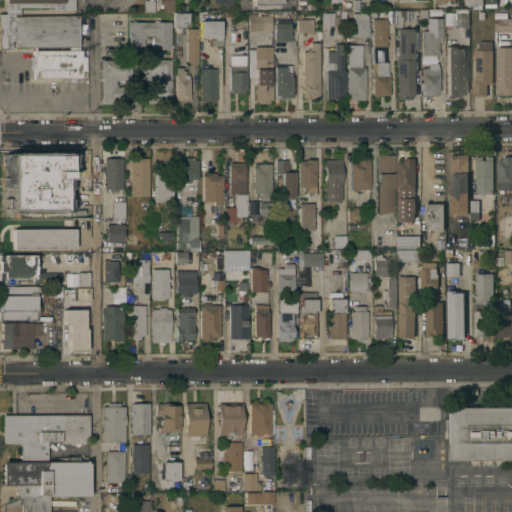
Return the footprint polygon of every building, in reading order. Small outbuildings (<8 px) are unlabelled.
[(4,0),(73,0),(73,10),(52,10),(52,7),(18,7),(18,14),(4,14),(4,0)] [(143,12),(143,0),(153,0),(153,3),(154,3),(154,11),(146,12),(143,12)] [(173,0),(173,7),(172,7),(172,12),(161,12),(161,7),(158,7),(158,0),(173,0)] [(394,10),(406,10),(406,22),(401,22),(401,27),(394,27),(394,10)] [(247,31),(247,16),(248,16),(248,14),(256,14),(256,13),(259,13),(259,16),(266,15),(266,11),(271,11),(271,16),(270,16),(270,30),(247,31)] [(222,45),(211,46),(211,39),(213,39),(213,37),(199,38),(199,20),(199,17),(198,17),(198,12),(209,12),(209,20),(219,20),(219,35),(222,35),(222,45)] [(321,13),(333,12),(333,15),(338,15),(338,16),(343,16),(343,26),(321,26),(321,13)] [(173,13),(197,13),(197,27),(190,27),(190,25),(183,24),(183,27),(180,27),(173,27),(173,13)] [(368,36),(349,36),(349,25),(348,25),(347,19),(352,19),(352,13),(367,13),(368,36)] [(18,14),(12,14),(12,15),(78,15),(78,46),(13,47),(13,48),(0,48),(0,14),(4,14),(18,14)] [(468,29),(458,29),(458,15),(467,15),(468,29)] [(273,41),(273,18),(276,18),(276,20),(289,19),(289,23),(290,23),(290,41),(273,41)] [(420,30),(426,30),(426,18),(441,18),(441,37),(440,37),(440,42),(437,42),(437,51),(439,51),(439,55),(420,55),(420,30)] [(511,18),(511,31),(494,31),(494,18),(511,18)] [(311,19),(312,32),(296,33),(296,19),(311,19)] [(386,24),(386,26),(386,38),(386,41),(386,46),(381,46),(382,62),(387,62),(387,73),(388,73),(388,76),(388,95),(372,95),(372,71),(370,71),(370,63),(370,46),(371,46),(371,43),(371,41),(372,41),(371,24),(370,24),(370,22),(371,22),(371,19),(386,19),(386,24)] [(169,22),(169,50),(151,50),(151,45),(150,45),(150,38),(151,38),(151,35),(144,35),(144,38),(143,38),(143,45),(128,46),(128,22),(169,22)] [(196,63),(196,65),(187,65),(187,63),(186,63),(186,61),(185,61),(185,40),(185,28),(197,28),(196,63)] [(413,95),(410,95),(410,99),(399,99),(399,96),(396,96),(396,60),(397,60),(397,56),(397,28),(413,28),(413,95)] [(318,98),(316,98),(316,99),(312,99),(312,98),(302,98),(302,51),(306,51),(306,49),(309,49),(309,42),(318,42),(318,98)] [(491,42),(491,50),(491,83),(490,83),(490,84),(485,84),(485,96),(470,96),(471,81),(473,81),(473,50),(477,50),(477,42),(482,42),(491,42)] [(344,95),(338,95),(338,99),(325,99),(325,71),(326,71),(326,68),(334,68),(334,66),(326,66),(326,51),(334,51),(334,43),(342,43),(342,70),(344,70),(344,95)] [(361,67),(346,67),(346,45),(361,45),(361,67)] [(271,100),(268,100),(268,103),(256,103),(256,99),(254,99),(254,84),(247,84),(247,49),(253,49),(253,46),(271,46),(271,100)] [(463,95),(458,95),(458,97),(446,97),(446,46),(456,46),(456,48),(463,48),(463,95)] [(511,95),(495,95),(496,46),(511,46),(511,95)] [(75,81),(69,81),(69,79),(69,78),(33,78),(33,69),(29,69),(29,56),(33,56),(33,50),(81,50),(81,78),(75,78),(75,79),(75,81)] [(170,103),(148,103),(148,86),(157,86),(157,80),(142,80),(142,59),(170,59),(170,103)] [(102,60),(130,60),(130,81),(118,81),(118,80),(114,80),(114,86),(124,86),(124,104),(101,104),(102,60)] [(437,64),(437,66),(438,66),(438,92),(436,92),(436,95),(421,95),(421,90),(420,90),(420,82),(421,82),(421,68),(427,68),(427,64),(437,64)] [(278,97),(278,95),(273,95),(273,67),(283,67),(283,65),(290,65),(290,77),(290,97),(278,97)] [(245,66),(245,89),(243,89),(243,93),(229,93),(229,89),(228,89),(228,66),(245,66)] [(174,67),(181,67),(181,71),(184,71),(184,75),(187,75),(187,78),(188,78),(188,100),(174,100),(174,67)] [(364,95),(363,95),(363,100),(346,100),(346,96),(346,67),(364,67),(364,95)] [(215,100),(199,101),(198,68),(215,68),(215,100)] [(55,154),(72,153),(72,189),(72,193),(51,194),(51,190),(55,190),(55,154)] [(393,212),(385,212),(385,213),(375,213),(375,183),(376,183),(376,155),(393,155),(393,212)] [(466,218),(466,214),(449,214),(449,193),(450,189),(451,189),(452,176),(449,176),(449,155),(467,155),(467,200),(469,200),(469,218),(466,218)] [(474,156),(491,156),(491,194),(480,194),(480,195),(476,195),(476,192),(475,192),(475,184),(474,184),(474,156)] [(495,160),(501,160),(501,157),(511,156),(511,190),(503,190),(503,193),(498,193),(498,190),(497,190),(497,183),(496,183),(495,160)] [(197,179),(189,179),(189,182),(183,182),(183,157),(192,157),(192,160),(197,160),(197,179)] [(121,189),(115,189),(115,194),(110,194),(110,191),(108,191),(108,189),(102,189),(102,158),(120,158),(121,189)] [(148,196),(129,196),(128,158),(147,158),(148,196)] [(349,162),(357,162),(357,159),(369,158),(369,187),(368,187),(368,189),(350,190),(350,187),(349,187),(349,162)] [(414,190),(413,190),(413,202),(414,202),(414,212),(413,212),(413,219),(410,219),(410,221),(397,222),(397,189),(396,189),(396,161),(402,161),(402,159),(413,158),(414,190)] [(297,161),(304,161),(304,159),(314,159),(314,176),(315,176),(315,179),(314,179),(314,183),(315,183),(315,196),(306,196),(306,192),(302,192),(302,187),(297,187),(297,161)] [(281,174),(274,174),(274,160),(286,160),(286,172),(293,172),(293,208),(281,208),(281,174)] [(340,201),(339,201),(339,202),(335,202),(335,200),(323,200),(323,160),(340,160),(340,201)] [(49,184),(49,190),(43,190),(43,184),(42,175),(40,175),(40,163),(42,163),(42,162),(49,162),(49,184)] [(244,193),(228,193),(227,165),(229,162),(243,163),(243,175),(245,175),(245,180),(244,180),(244,188),(244,193)] [(252,193),(252,188),(251,188),(251,184),(252,184),(252,163),(270,163),(270,197),(260,197),(260,193),(257,193),(252,193)] [(154,174),(155,174),(155,171),(159,171),(159,173),(170,173),(171,201),(154,202),(154,174)] [(202,175),(206,175),(206,173),(215,173),(215,175),(222,175),(222,187),(220,187),(220,201),(220,206),(212,206),(212,201),(202,201),(202,175)] [(246,216),(236,216),(236,222),(223,222),(223,195),(234,195),(234,194),(246,194),(246,216)] [(469,200),(478,200),(477,213),(476,213),(476,218),(469,218),(469,200)] [(100,201),(110,201),(110,220),(100,220),(100,201)] [(123,218),(122,218),(122,221),(111,221),(111,218),(111,201),(123,201),(123,218)] [(265,215),(266,202),(247,202),(247,215),(265,215)] [(424,202),(427,202),(427,203),(442,203),(442,230),(425,230),(425,225),(424,225),(424,202)] [(299,203),(313,203),(313,208),(314,208),(314,211),(313,211),(313,230),(299,230),(299,203)] [(347,207),(358,207),(358,208),(360,208),(360,219),(358,219),(358,220),(347,220),(347,207)] [(150,225),(147,225),(147,214),(150,215),(156,215),(156,225),(150,225)] [(196,251),(193,251),(193,247),(186,247),(186,248),(184,248),(184,249),(175,249),(175,216),(196,216),(196,251)] [(121,224),(122,225),(124,225),(124,240),(121,240),(121,241),(120,241),(120,242),(116,242),(116,241),(104,241),(104,236),(102,236),(102,230),(105,230),(105,224),(121,224)] [(10,230),(11,249),(74,249),(73,229),(10,230)] [(171,232),(171,239),(165,239),(165,243),(160,243),(160,239),(158,239),(158,236),(156,236),(156,232),(171,232)] [(345,248),(332,248),(332,235),(345,235),(345,248)] [(418,236),(418,248),(396,248),(396,236),(418,236)] [(419,249),(419,262),(396,262),(396,249),(419,249)] [(247,250),(222,250),(222,265),(247,265),(247,250)] [(297,266),(297,250),(300,250),(300,253),(321,252),(321,266),(297,266)] [(369,250),(370,259),(357,259),(352,259),(352,255),(349,255),(349,250),(369,250)] [(511,264),(503,264),(503,250),(511,250),(511,264)] [(32,284),(32,278),(13,278),(13,284),(2,284),(2,280),(0,280),(0,255),(22,255),(22,252),(28,252),(28,255),(36,255),(36,259),(34,259),(34,273),(59,273),(59,283),(32,284)] [(186,264),(174,264),(174,253),(186,253),(186,264)] [(372,254),(379,254),(380,257),(383,257),(383,258),(387,258),(387,275),(372,275),(372,254)] [(147,259),(147,273),(148,273),(148,280),(147,280),(147,281),(145,282),(130,282),(131,266),(134,266),(134,259),(147,259)] [(102,260),(106,260),(106,261),(116,261),(116,263),(116,274),(115,274),(115,282),(101,282),(102,260)] [(421,262),(435,262),(435,274),(436,274),(436,277),(436,288),(421,288),(421,262)] [(445,276),(457,276),(457,263),(445,263),(445,276)] [(283,268),(283,264),(292,264),(292,274),(293,274),(293,293),(275,293),(275,274),(276,274),(276,268),(283,268)] [(348,266),(363,266),(363,272),(365,272),(365,292),(348,292),(348,266)] [(249,267),(258,267),(258,269),(264,269),(264,273),(265,273),(265,282),(268,282),(268,288),(265,288),(265,292),(249,292),(249,267)] [(297,286),(308,286),(308,267),(297,267),(297,286)] [(150,269),(167,269),(167,277),(168,277),(168,281),(167,281),(167,286),(168,286),(168,290),(167,290),(167,298),(150,298),(150,269)] [(194,293),(189,293),(189,297),(181,297),(181,293),(174,293),(174,270),(194,270),(194,293)] [(88,285),(77,286),(77,272),(89,271),(88,285)] [(222,280),(222,290),(214,290),(214,286),(211,286),(211,273),(222,273),(222,280)] [(491,302),(474,302),(474,298),(472,298),(472,293),(474,293),(474,283),(472,283),(472,279),(474,279),(474,274),(491,274),(491,302)] [(382,290),(386,290),(386,278),(386,276),(393,276),(393,278),(395,278),(395,308),(386,308),(386,300),(382,300),(382,290)] [(414,304),(413,305),(412,337),(397,337),(397,302),(397,276),(413,276),(414,304)] [(0,286),(50,286),(50,297),(35,296),(35,308),(36,308),(36,310),(35,310),(35,320),(0,320),(0,286)] [(88,288),(89,300),(73,300),(73,288),(88,288)] [(299,299),(299,292),(306,292),(306,299),(314,299),(314,339),(299,339),(299,299)] [(344,339),(327,339),(327,335),(325,335),(325,330),(327,330),(327,299),(329,299),(329,292),(334,292),(335,299),(342,298),(343,313),(344,339)] [(495,299),(508,299),(508,305),(511,305),(511,337),(495,337),(495,299)] [(424,302),(441,302),(441,336),(434,336),(434,337),(424,337),(424,302)] [(218,337),(211,337),(211,340),(199,340),(199,305),(203,305),(202,303),(208,303),(208,305),(218,305),(218,337)] [(252,311),(253,311),(253,304),(262,304),(262,305),(266,305),(266,311),(267,311),(267,338),(267,339),(264,339),(264,338),(258,338),(255,338),(255,337),(252,337),(252,311)] [(144,336),(139,336),(139,339),(131,339),(131,336),(126,336),(126,305),(143,305),(144,336)] [(192,342),(182,342),(182,341),(175,341),(175,326),(175,317),(175,308),(188,308),(188,305),(191,305),(191,307),(192,307),(192,342)] [(246,339),(227,339),(227,305),(245,305),(246,339)] [(372,310),(373,310),(373,305),(380,305),(380,310),(389,310),(389,338),(372,338),(372,310)] [(101,340),(101,323),(100,323),(100,309),(103,309),(103,306),(120,306),(120,320),(123,320),(123,324),(121,324),(121,340),(101,340)] [(349,311),(352,311),(352,306),(364,306),(364,311),(366,311),(366,339),(361,339),(361,341),(354,341),(354,338),(349,338),(349,311)] [(169,342),(162,342),(162,344),(156,344),(156,342),(150,342),(150,309),(157,309),(156,307),(164,307),(164,309),(169,309),(169,342)] [(83,328),(85,328),(85,351),(67,351),(67,324),(62,324),(62,309),(83,309),(83,328)] [(464,333),(456,333),(456,336),(446,336),(446,309),(464,309),(464,333)] [(472,310),(489,310),(489,333),(482,333),(482,336),(472,336),(472,310)] [(291,313),(291,322),(291,338),(289,338),(289,340),(277,340),(277,338),(275,338),(275,319),(276,319),(276,312),(291,313)] [(0,323),(40,323),(40,335),(30,335),(30,341),(32,341),(32,345),(31,345),(31,348),(0,348),(0,323)] [(100,424),(100,415),(101,415),(101,406),(106,406),(106,403),(118,403),(118,406),(123,406),(123,415),(124,415),(124,424),(123,424),(123,442),(101,441),(101,424),(100,424)] [(148,434),(130,434),(129,403),(147,403),(148,434)] [(178,432),(156,432),(156,426),(159,426),(159,416),(155,416),(155,403),(168,403),(168,405),(178,405),(178,432)] [(204,436),(197,436),(197,440),(188,440),(188,436),(183,436),(183,403),(203,403),(204,436)] [(240,434),(236,434),(236,438),(229,438),(229,435),(215,435),(215,403),(240,403),(240,434)] [(268,434),(259,434),(259,436),(254,436),(254,434),(247,434),(247,403),(268,403),(268,434)] [(511,459),(449,460),(448,407),(511,406),(511,459)] [(87,414),(87,443),(59,443),(59,442),(45,442),(45,460),(63,460),(63,456),(77,456),(77,460),(81,460),(81,456),(86,456),(86,463),(88,463),(88,496),(47,496),(47,511),(19,511),(19,505),(5,510),(3,504),(17,499),(12,484),(1,485),(1,462),(18,462),(19,444),(0,443),(1,414),(87,414)] [(239,471),(223,471),(223,461),(220,461),(220,452),(223,452),(223,442),(239,442),(239,471)] [(147,473),(130,473),(130,464),(129,464),(129,454),(130,454),(130,444),(146,444),(147,473)] [(272,472),(271,472),(271,475),(265,475),(265,476),(262,477),(262,475),(260,475),(260,472),(259,472),(259,461),(257,461),(257,456),(259,456),(259,446),(272,446),(272,472)] [(122,482),(105,482),(105,477),(104,477),(104,456),(105,456),(105,451),(123,451),(122,482)] [(208,457),(209,468),(192,468),(192,457),(208,457)] [(177,480),(161,480),(161,462),(177,462),(177,480)] [(243,473),(254,473),(254,481),(260,481),(260,491),(242,490),(243,473)] [(223,491),(212,491),(212,479),(223,479),(223,491)] [(244,504),(244,492),(260,492),(260,491),(272,491),(272,503),(244,504)] [(126,511),(126,500),(148,500),(147,511),(126,511)]
